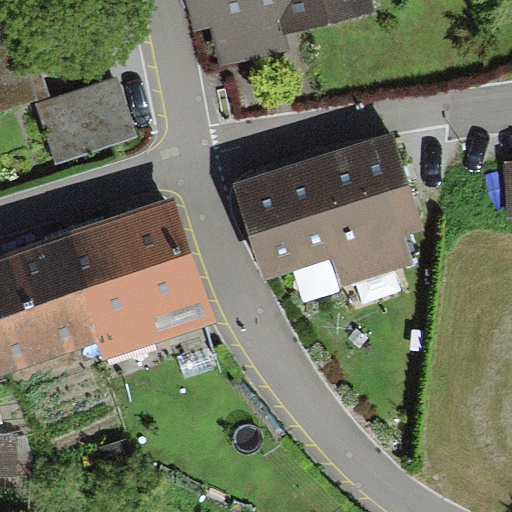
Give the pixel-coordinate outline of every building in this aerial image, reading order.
[(11,0),(0,0),(0,94),(38,83),(11,0)] [(183,0),(194,42),(212,37),(221,73),(289,57),(286,45),(377,23),(371,0),(183,0)] [(119,69),(37,94),(57,156),(138,131),(119,69)] [(235,171),(264,265),(331,244),(342,280),(416,257),(405,222),(424,216),(394,121),(235,171)] [(174,184),(0,241),(0,360),(96,329),(104,351),(217,314),(174,184)] [(0,466),(16,467),(19,430),(0,426),(0,424),(0,466)] [(126,435),(100,443),(107,465),(132,457),(126,435)]
